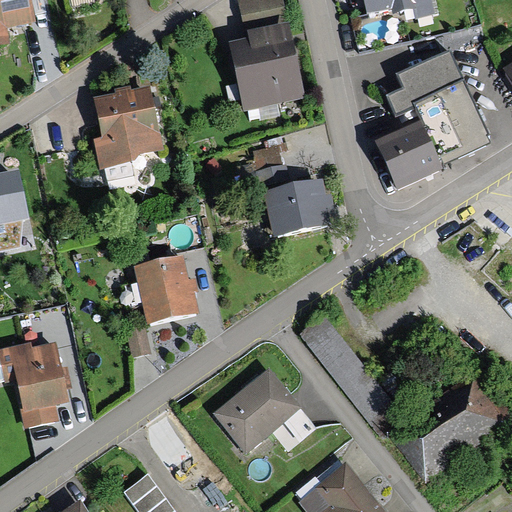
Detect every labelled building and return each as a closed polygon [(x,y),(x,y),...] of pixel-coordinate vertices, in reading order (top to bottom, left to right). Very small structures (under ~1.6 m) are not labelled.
[(36,22),(31,0),(0,0),(0,44),(13,42),(11,27),(36,22)] [(275,0),(269,0),(236,7),(241,31),(280,24),(275,0)] [(424,0),(358,0),(363,19),(426,5),(424,0)] [(229,52),(243,112),(297,100),(282,40),(229,52)] [(486,146),(444,58),(395,82),(402,97),(387,104),(404,140),(377,152),(394,189),(486,146)] [(155,154),(142,95),(91,106),(105,165),(155,154)] [(0,172),(0,250),(20,247),(23,219),(30,217),(19,168),(0,172)] [(315,187),(264,199),(274,242),(325,230),(315,187)] [(136,274),(149,329),(191,319),(178,264),(136,274)] [(405,418),(323,318),(299,338),(380,438),(405,418)] [(141,332),(124,336),(130,361),(146,358),(141,332)] [(63,404),(51,351),(26,357),(25,353),(0,359),(0,368),(4,385),(14,383),(25,431),(55,424),(51,407),(63,404)] [(295,408),(267,372),(213,414),(241,450),(295,408)] [(478,381),(395,437),(422,477),(505,421),(478,381)] [(137,511),(174,511),(148,475),(124,493),(137,511)] [(371,511),(341,475),(317,494),(331,511),(371,511)] [(88,511),(81,501),(63,511),(88,511)]
